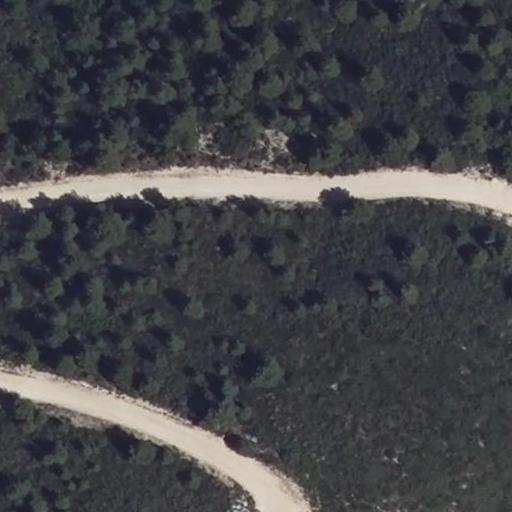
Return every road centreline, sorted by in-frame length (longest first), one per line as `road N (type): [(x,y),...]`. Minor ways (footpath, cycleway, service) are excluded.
road 1 (track): [(511,207),(469,194),(206,190),(0,206)]
road 2 (track): [(0,380),(83,397),(230,462),(268,488),(278,511)]
